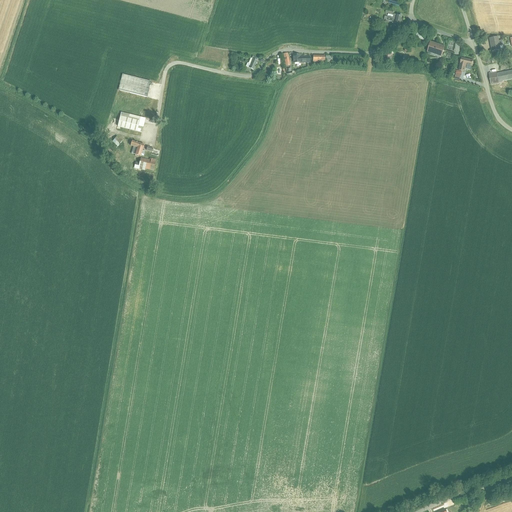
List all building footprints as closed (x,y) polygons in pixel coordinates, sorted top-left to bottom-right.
[(386,20),(386,21),(393,22),(393,23),(400,25),(402,16),(395,15),(394,15),(394,18),(387,17),(386,20)] [(502,41),(499,42),(498,38),(490,39),(491,45),(492,45),(493,50),(492,51),(492,52),(500,50),(499,46),(502,46),(502,41)] [(431,44),(429,51),(428,53),(441,57),(441,55),(443,48),(431,44)] [(299,57),(299,55),(293,55),(293,63),(299,63),(309,63),(309,57),(299,57)] [(247,67),(245,69),(251,71),(252,69),(254,70),(258,60),(256,60),(257,58),(253,56),(253,57),(252,58),(251,62),(250,64),(249,63),(247,63),(246,66),(247,67)] [(466,65),(472,66),(473,61),(462,58),(459,70),(464,72),(466,65)] [(511,70),(496,74),(496,72),(489,74),(491,85),(498,84),(498,82),(511,79),(511,70)] [(151,82),(122,74),(118,90),(147,98),(151,82)] [(121,113),(118,127),(137,131),(141,117),(121,113)] [(116,139),(109,146),(114,151),(121,143),(116,139)] [(145,151),(142,150),(144,145),(132,141),(130,146),(134,147),(131,154),(135,155),(135,156),(138,157),(138,156),(140,157),(141,156),(144,156),(145,151)] [(158,155),(159,150),(147,147),(146,150),(152,152),(152,153),(158,155)] [(144,168),(155,169),(157,158),(141,156),(140,161),(135,161),(134,168),(144,169),(144,168)] [(473,500),(467,502),(469,509),(475,508),(473,500)]
